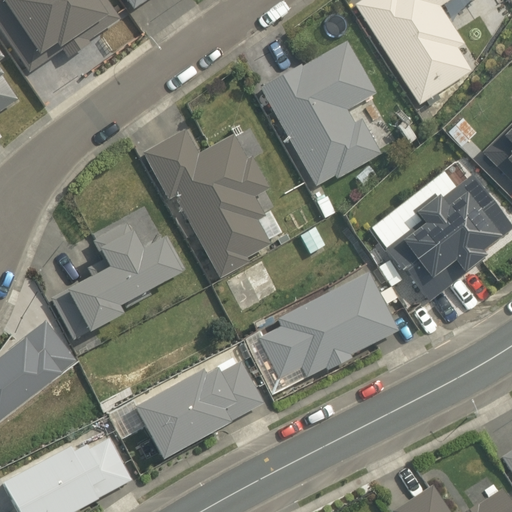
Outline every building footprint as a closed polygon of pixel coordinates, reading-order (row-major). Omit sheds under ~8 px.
[(119,19),(105,0),(0,0),(0,33),(27,73),(60,51),(65,58),(88,43),(87,41),(119,19)] [(124,0),(131,9),(143,0),(124,0)] [(358,0),(352,4),(417,105),(470,70),(456,48),(463,43),(439,6),(447,0),(358,0)] [(298,63),(258,87),(313,187),(332,176),(334,180),(380,154),(359,119),(351,123),(344,110),(374,93),(346,41),(300,66),(298,63)] [(0,110),(16,99),(0,74),(0,58),(2,58),(0,54),(0,110)] [(460,118),(445,132),(459,147),(475,132),(476,129),(467,121),(465,123),(460,118)] [(511,119),(479,151),(511,185),(511,119)] [(167,200),(172,197),(218,278),(248,261),(245,257),(269,244),(266,240),(280,232),(267,210),(262,213),(252,197),(268,188),(251,156),(245,158),(232,135),(197,154),(184,129),(140,152),(167,200)] [(382,249),(427,302),(484,257),(480,252),(511,227),(468,174),(466,177),(455,162),(368,228),(383,248),(382,249)] [(326,196),(315,202),(323,218),(334,212),(326,196)] [(85,268),(89,275),(62,289),(63,290),(48,297),(71,340),(119,313),(115,305),(183,270),(165,236),(159,239),(159,238),(139,248),(125,222),(90,241),(100,260),(85,268)] [(309,254),(324,245),(313,227),(298,236),(309,254)] [(349,354),(397,330),(366,271),(274,317),(278,325),(255,337),(276,379),(299,367),(304,377),(323,368),(324,370),(350,357),(349,354)] [(158,459),(261,402),(237,360),(215,372),(211,366),(199,373),(197,367),(129,405),(158,459)] [(64,445),(0,479),(0,486),(14,511),(73,511),(72,510),(129,480),(106,437),(83,449),(80,443),(67,450),(64,445)] [(511,448),(499,457),(511,476),(511,448)] [(448,511),(431,484),(390,511),(391,511),(511,511),(511,506),(499,488),(477,503),(476,502),(460,511),(448,511)]
